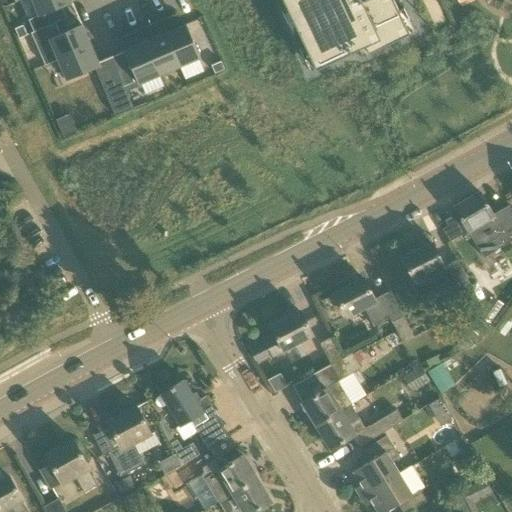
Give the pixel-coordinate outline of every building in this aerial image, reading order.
[(71,0),(32,0),(40,17),(73,2),(71,0)] [(272,0),(315,85),(420,33),(403,0),(272,0)] [(50,38),(59,60),(91,45),(82,24),(50,38)] [(19,38),(28,35),(24,25),(15,29),(19,38)] [(166,34),(180,67),(201,58),(187,25),(166,34)] [(145,43),(160,76),(180,67),(166,34),(145,43)] [(139,85),(160,76),(145,43),(125,51),(139,85)] [(68,81),(101,66),(91,45),(59,60),(68,81)] [(212,65),(215,74),(225,70),(221,61),(212,65)] [(115,117),(134,109),(131,100),(124,83),(105,91),(115,117)] [(511,241),(511,209),(510,205),(493,215),(480,192),(454,207),(484,258),(511,241)] [(443,268),(445,267),(432,243),(404,258),(414,278),(410,280),(419,297),(436,288),(436,286),(449,280),(443,268)] [(390,291),(375,299),(363,278),(335,293),(348,317),(365,308),(374,326),(376,325),(390,317),(398,332),(404,343),(415,337),(390,291)] [(469,309),(480,303),(470,282),(459,288),(469,309)] [(499,311),(488,303),(479,315),(490,323),(499,311)] [(312,335),(300,311),(272,326),(276,335),(265,341),(273,356),(312,335)] [(473,344),(463,325),(452,330),(462,350),(473,344)] [(343,358),(333,339),(332,337),(320,343),(332,364),(343,358)] [(267,344),(265,341),(249,349),(256,361),(272,353),(267,344)] [(343,358),(332,364),(341,381),(361,368),(353,354),(353,353),(343,358)] [(403,377),(413,392),(430,381),(421,366),(403,377)] [(191,421),(203,439),(225,426),(207,396),(197,402),(184,380),(161,395),(157,398),(155,402),(158,406),(163,407),(167,405),(181,427),(191,421)] [(317,427),(352,406),(351,405),(353,404),(338,381),(303,403),(317,427)] [(435,411),(443,405),(439,399),(429,405),(430,406),(433,411),(435,411)] [(352,437),(366,429),(352,406),(317,427),(331,450),(352,437)] [(155,432),(150,434),(137,407),(108,422),(120,446),(108,452),(120,477),(144,465),(139,454),(160,444),(155,432)] [(376,438),(403,421),(397,410),(369,427),(376,438)] [(361,498),(400,474),(393,463),(401,458),(387,436),(365,449),(371,461),(353,472),(362,485),(355,489),(361,498)] [(52,489),(61,484),(75,477),(83,492),(96,485),(74,440),(46,455),(51,465),(42,470),(52,489)] [(183,449),(176,453),(183,465),(196,457),(200,454),(194,443),(183,449)] [(219,502),(257,478),(243,456),(220,470),(214,461),(203,468),(197,457),(177,470),(186,485),(203,475),(219,502)] [(468,482),(480,475),(474,464),(462,471),(468,482)] [(386,511),(398,505),(403,511),(411,511),(428,502),(421,490),(413,495),(400,474),(361,498),(366,506),(372,502),(378,511),(386,511)] [(136,487),(131,476),(116,483),(121,494),(136,487)] [(0,511),(29,511),(24,502),(10,477),(0,481),(0,511)] [(219,502),(225,511),(255,511),(272,502),(257,478),(219,502)] [(473,500),(467,487),(454,493),(463,511),(477,511),(478,511),(473,500)] [(66,511),(59,498),(43,507),(46,511),(66,511)]
